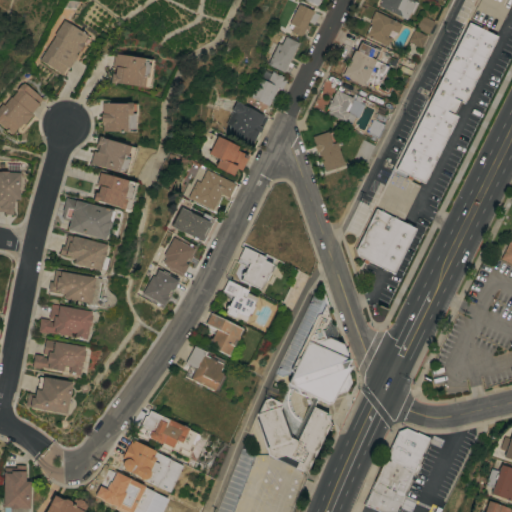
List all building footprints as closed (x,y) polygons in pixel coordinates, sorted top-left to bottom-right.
[(378,5),(380,0),(413,0),(417,2),(412,13),(409,12),(405,19),(378,5)] [(319,14),(313,24),(307,21),(306,24),(308,25),(306,29),(304,28),(303,29),(304,29),(302,34),(301,34),(300,36),(290,31),(292,25),(288,23),(295,9),(294,8),(295,6),(296,7),(298,4),(319,14)] [(401,24),(396,33),(395,32),(392,38),(387,35),(386,36),(390,38),(386,46),(365,35),(366,32),(367,32),(370,26),(369,25),(370,24),(369,23),(370,20),(369,20),(374,10),(401,24)] [(427,33),(415,27),(421,15),(434,21),(427,33)] [(55,35),(54,35),(63,20),(90,37),(85,45),(82,44),(78,51),(77,50),(75,53),(77,55),(64,75),(39,60),(55,35)] [(468,22),(480,28),(481,25),(486,27),(484,30),(496,36),(463,103),(459,101),(453,114),(457,116),(423,183),(411,177),(409,180),(405,178),(407,174),(395,168),(468,22)] [(407,41),(413,29),(426,35),(420,47),(407,41)] [(266,64),(277,43),(280,44),(285,36),(298,42),(288,61),(293,63),(288,73),(284,71),(283,73),(266,64)] [(354,50),(355,50),(360,40),(379,49),(374,59),(387,66),(375,89),(368,86),(370,82),(367,81),(365,85),(363,84),(363,85),(342,74),(354,50)] [(150,59),(147,77),(145,77),(143,87),(114,82),(114,83),(109,82),(111,70),(114,70),(114,67),(111,67),(113,53),(150,59)] [(271,73),(271,72),(286,79),(281,89),(278,88),(277,91),(275,90),(268,106),(249,97),(258,78),(260,78),(263,70),(271,73)] [(0,105),(1,104),(3,105),(10,96),(11,97),(16,91),(15,90),(21,83),(22,84),(23,82),(42,99),(31,113),(32,114),(24,124),(22,123),(18,128),(17,127),(11,134),(0,124),(0,105)] [(335,89),(352,98),(346,111),(354,116),(350,125),(326,113),(328,109),(326,108),(335,89)] [(230,125),(226,123),(232,110),(231,110),(236,100),(242,103),(241,104),(267,117),(261,129),(260,129),(259,132),(258,132),(251,145),(226,133),(230,125)] [(125,103),(125,102),(130,102),(130,113),(134,113),(134,131),(101,130),(101,125),(100,125),(100,122),(99,122),(100,113),(101,113),(101,102),(125,103)] [(384,124),(377,138),(366,132),(373,119),(384,124)] [(211,148),(200,143),(206,131),(237,146),(236,149),(249,156),(242,170),(236,168),(232,175),(214,166),(218,159),(208,154),(211,148)] [(311,136),(327,131),(331,143),(335,142),(343,165),(323,172),(311,136)] [(88,163),(92,151),(95,152),(96,148),(94,147),(97,135),(101,137),(100,137),(129,146),(126,155),(129,156),(124,173),(88,163)] [(374,145),(364,164),(353,159),(362,139),(374,145)] [(236,185),(230,197),(229,196),(228,198),(219,193),(211,209),(187,197),(196,180),(199,182),(206,169),(236,185)] [(0,171),(8,171),(8,172),(19,172),(19,199),(13,199),(12,214),(4,214),(4,211),(0,211),(0,171)] [(133,182),(128,199),(125,199),(122,209),(91,200),(94,189),(96,189),(97,185),(94,184),(97,172),(133,182)] [(104,235),(103,236),(102,239),(66,229),(68,220),(60,218),(62,212),(61,212),(65,197),(109,210),(109,211),(111,212),(107,227),(105,228),(105,229),(105,231),(104,235)] [(169,226),(178,207),(185,210),(188,205),(211,217),(200,240),(197,241),(169,226)] [(375,208),(405,223),(415,228),(392,273),(382,268),(367,260),(365,264),(361,262),(363,258),(356,255),(355,249),(375,208)] [(511,264),(500,258),(511,233),(511,264)] [(102,251),(103,251),(101,259),(100,258),(97,270),(72,263),(73,258),(58,254),(60,245),(63,246),(66,235),(71,236),(104,244),(102,251)] [(172,237),(188,246),(189,245),(195,248),(185,265),(186,266),(179,279),(175,277),(176,276),(166,270),(167,269),(158,264),(163,256),(162,255),(172,237)] [(268,272),(269,273),(266,280),(264,279),(260,289),(240,279),(242,275),(241,274),(242,271),(244,272),(248,262),(238,257),(243,246),(265,257),(263,260),(272,264),(268,272)] [(151,275),(152,276),(156,268),(161,271),(161,270),(167,274),(166,274),(176,280),(175,282),(176,282),(170,292),(171,293),(169,296),(169,295),(165,302),(164,301),(160,309),(149,303),(149,301),(139,295),(141,293),(151,275)] [(91,284),(92,284),(90,292),(90,291),(87,303),(62,298),(63,293),(47,290),(48,281),(51,282),(53,270),(92,277),(91,284)] [(247,290),(246,292),(255,297),(251,305),(252,306),(249,313),(248,313),(244,320),(234,316),(233,317),(224,312),(226,308),(224,307),(226,304),(227,305),(232,296),(221,290),(226,279),(247,290)] [(39,318),(47,319),(50,304),(89,311),(89,314),(90,315),(88,325),(86,325),(84,339),(73,337),(74,332),(68,331),(68,336),(46,332),(46,333),(37,331),(39,318)] [(291,373),(290,369),(295,358),(298,358),(324,304),(330,324),(333,326),(336,329),(336,333),(335,338),(336,341),(341,343),(346,359),(345,363),(346,366),(349,365),(345,372),(349,382),(344,391),(334,394),(330,403),(328,404),(312,396),(310,402),(308,398),(298,393),(296,388),(287,384),(287,382),(291,373)] [(242,328),(238,336),(239,336),(237,340),(236,339),(228,355),(206,344),(209,337),(211,338),(215,329),(204,323),(204,322),(205,322),(209,313),(209,312),(242,328)] [(82,350),(83,350),(81,361),(80,361),(77,376),(66,373),(68,367),(62,365),(61,371),(39,367),(39,368),(31,367),(33,354),(41,355),(44,339),(83,347),(82,350)] [(193,345),(204,351),(205,350),(213,354),(212,355),(223,360),(220,366),(221,367),(219,371),(221,372),(220,374),(223,376),(216,390),(213,389),(212,390),(189,378),(195,368),(184,363),(193,345)] [(65,414),(54,412),(49,411),(24,406),(27,393),(33,394),(34,389),(35,389),(38,377),(42,377),(70,382),(65,414)] [(291,438),(295,440),(312,406),(328,414),(328,423),(307,469),(301,470),(268,455),(256,419),(258,416),(257,413),(263,399),(269,397),(279,402),(291,438)] [(197,440),(195,441),(194,441),(187,457),(170,449),(169,451),(159,447),(162,442),(159,443),(156,441),(154,440),(143,434),(145,430),(138,426),(144,415),(145,416),(148,410),(167,419),(168,419),(182,426),(182,425),(183,424),(185,425),(186,428),(187,428),(187,429),(196,433),(197,435),(197,436),(198,438),(197,440)] [(363,504),(397,431),(405,427),(416,432),(429,437),(394,511),(379,511),(363,504)] [(511,459),(503,457),(505,450),(500,449),(504,436),(509,438),(511,429),(511,459)] [(153,450),(152,453),(167,460),(166,461),(179,468),(166,493),(142,482),(144,479),(142,478),(140,478),(139,477),(137,476),(136,475),(122,468),(123,467),(122,466),(121,465),(121,464),(121,462),(121,461),(122,460),(123,459),(120,457),(127,443),(127,444),(130,439),(153,450)] [(511,500),(504,498),(503,502),(489,497),(492,487),(485,485),(491,468),(498,471),(500,464),(511,468),(511,500)] [(28,508),(16,507),(16,508),(2,507),(4,467),(15,467),(15,465),(24,465),(24,477),(24,481),(29,481),(28,508)] [(42,511),(52,494),(61,499),(64,498),(68,500),(69,502),(72,499),(74,500),(77,499),(81,501),(82,504),(84,505),(81,511),(82,511),(42,511)] [(482,511),(487,500),(510,508),(508,511),(482,511)]
